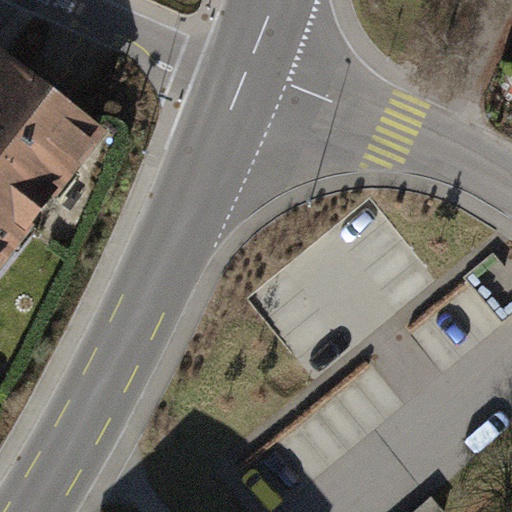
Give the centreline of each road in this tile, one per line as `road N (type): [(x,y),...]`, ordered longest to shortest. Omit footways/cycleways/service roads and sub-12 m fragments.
road 1 (primary): [(29,511),(76,441),(213,163),(249,68)]
road 2 (residential): [(249,68),(438,143)]
road 3 (residential): [(249,68),(68,0)]
road 4 (residential): [(438,143),(511,5)]
